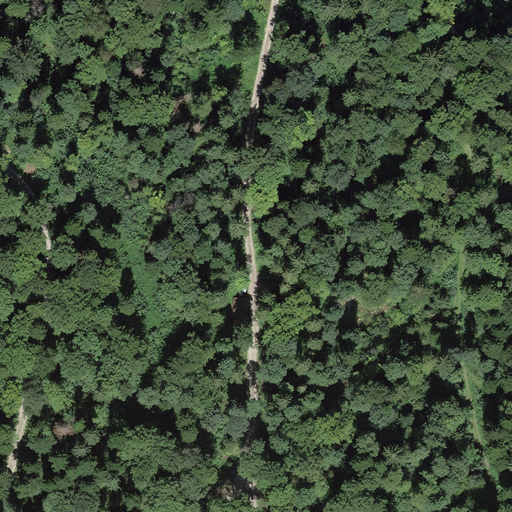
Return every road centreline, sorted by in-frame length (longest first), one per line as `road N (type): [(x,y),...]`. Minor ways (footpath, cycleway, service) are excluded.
road 1 (track): [(494,511),(459,386),(469,155),(425,0)]
road 2 (track): [(275,0),(253,84),(247,186),(259,383),(247,462),(221,511)]
road 3 (track): [(9,511),(45,322),(41,256),(26,211),(0,171)]
